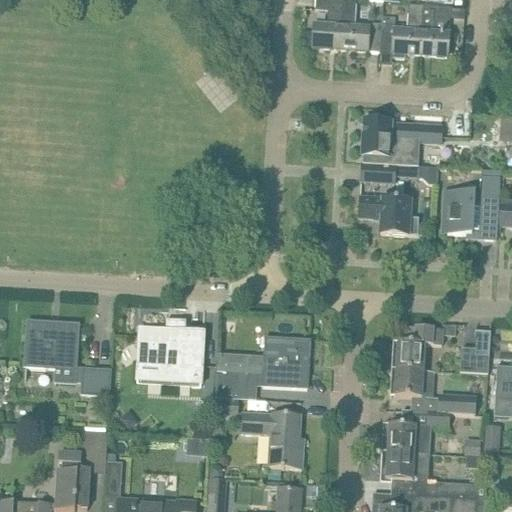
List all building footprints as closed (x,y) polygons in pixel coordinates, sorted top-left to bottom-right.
[(312,51),(339,53),(343,0),(338,0),(315,0),(315,12),(328,13),(327,29),(314,28),(312,51)] [(355,1),(343,0),(339,53),(379,55),(380,46),(381,27),(368,26),(367,31),(354,31),(354,22),(355,1)] [(381,27),(380,46),(393,47),(392,61),(405,61),(405,57),(420,58),(423,8),(412,7),(410,34),(394,33),(395,20),(382,19),(381,27)] [(423,8),(420,58),(447,60),(451,10),(423,8)] [(363,158),(363,166),(391,168),(392,143),(441,147),(442,130),(452,131),(453,117),(424,115),(423,128),(390,126),(364,124),(362,158),(363,158)] [(511,120),(500,120),(499,144),(511,145),(511,120)] [(394,168),(391,168),(363,166),(362,166),(361,183),(393,185),(394,168)] [(419,170),(418,181),(423,181),(428,186),(436,187),(437,171),(419,170)] [(501,174),(481,173),(480,197),(474,197),(474,196),(449,195),(449,211),(444,211),(443,224),(448,224),(447,236),(477,238),(477,242),(497,244),(501,174)] [(409,220),(410,202),(382,200),(382,202),(360,200),(359,220),(381,222),(380,236),(426,239),(426,238),(417,238),(419,220),(409,220)] [(511,202),(501,202),(500,232),(511,232),(511,202)] [(75,372),(76,348),(77,328),(28,325),(27,345),(26,370),(46,371),(46,370),(55,371),(55,386),(82,387),(82,397),(109,399),(111,374),(75,372)] [(138,352),(137,368),(139,368),(159,369),(201,372),(203,336),(185,335),(185,326),(176,326),(176,334),(167,334),(165,334),(140,332),(138,352)] [(393,344),(392,371),(423,373),(424,347),(442,348),(443,332),(433,331),(415,330),(406,330),(405,345),(393,344)] [(257,389),(262,389),(307,392),(310,342),(297,341),(297,343),(277,342),(277,340),(264,340),(262,375),(217,373),(215,401),(256,403),(257,389)] [(461,351),(460,375),(488,377),(489,358),(476,358),(476,352),(474,351),(461,351)] [(511,369),(497,369),(497,368),(496,368),(494,399),(511,400),(511,369)] [(423,373),(392,371),(391,387),(395,387),(394,399),(432,401),(434,374),(423,373)] [(440,397),(439,416),(450,417),(475,419),(476,399),(440,397)] [(240,405),(214,404),(213,423),(239,424),(240,405)] [(300,418),(280,417),(272,416),(272,419),(242,416),(240,437),(270,439),(268,470),(282,471),(302,472),(304,442),(299,441),(300,418)] [(450,417),(439,416),(429,416),(428,430),(449,431),(450,417)] [(382,455),(429,458),(431,440),(415,439),(415,429),(389,427),(388,439),(383,439),(382,455)] [(486,428),(483,458),(499,459),(501,429),(486,428)] [(79,511),(87,511),(88,493),(90,468),(106,469),(107,436),(78,435),(77,457),(59,455),(57,468),(62,468),(62,474),(58,473),(56,507),(0,503),(0,511),(75,511),(79,511)] [(480,443),(465,442),(464,458),(479,459),(480,443)] [(382,455),(381,481),(392,482),(392,486),(391,497),(434,499),(477,502),(485,502),(486,488),(435,486),(436,484),(428,483),(429,458),(382,455)] [(105,497),(120,498),(122,465),(107,465),(105,497)] [(222,482),(222,472),(219,468),(210,468),(209,480),(210,481),(222,482)] [(223,511),(225,482),(211,482),(209,511),(223,511)] [(298,511),(300,493),(299,493),(300,488),(273,486),(272,490),(270,490),(270,504),(279,504),(278,511),(298,511)] [(313,487),(313,497),(322,498),(323,487),(313,487)] [(477,502),(476,511),(484,511),(485,502),(477,502)] [(176,503),(176,506),(119,503),(118,511),(195,511),(196,505),(176,503)]
